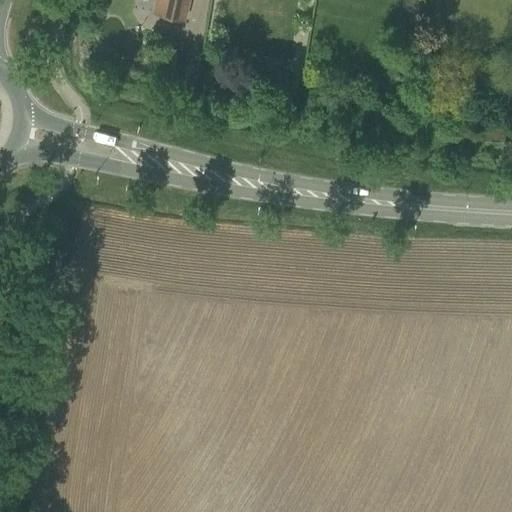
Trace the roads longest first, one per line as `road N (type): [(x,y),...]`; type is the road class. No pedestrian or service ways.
road 1 (primary): [(11,145),(245,190),(396,207)]
road 2 (primary): [(396,207),(19,113)]
